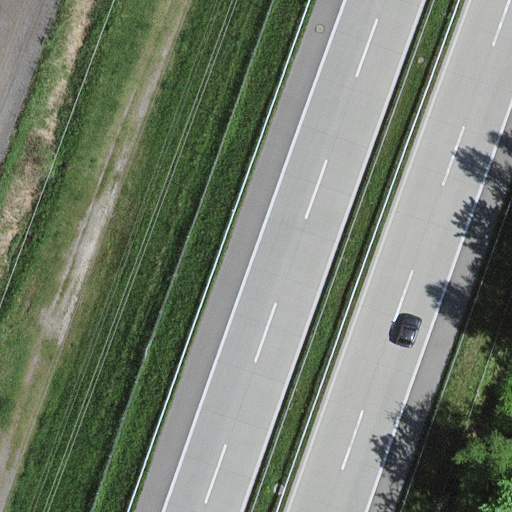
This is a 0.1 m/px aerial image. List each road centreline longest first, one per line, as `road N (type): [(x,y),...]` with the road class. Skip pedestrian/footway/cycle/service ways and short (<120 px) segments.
road 1 (motorway): [(393,0),(209,511)]
road 2 (motorway): [(337,511),(511,27)]
